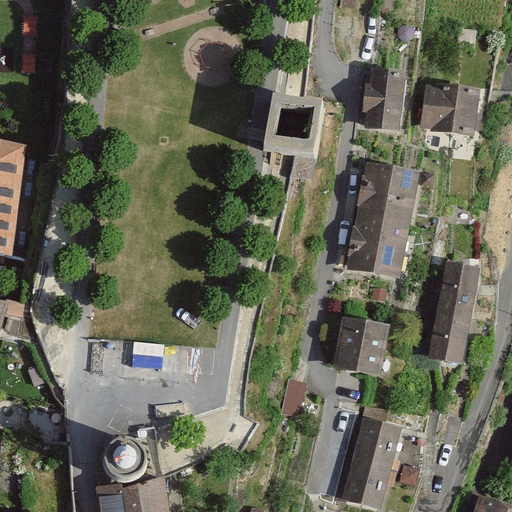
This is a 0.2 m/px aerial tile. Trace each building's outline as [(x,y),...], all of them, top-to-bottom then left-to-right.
[(355,15),(337,15),(337,43),(355,43),(355,15)] [(403,76),(373,74),(369,132),(399,134),(403,76)] [(477,93),(425,89),(422,133),(473,138),(477,93)] [(305,97),(273,93),(264,151),(295,155),(315,158),(321,114),(323,100),(305,97)] [(0,256),(12,259),(27,147),(0,142),(0,256)] [(230,156),(130,147),(124,199),(225,209),(230,156)] [(312,180),(315,158),(295,155),(292,177),(312,180)] [(418,176),(366,167),(357,220),(409,229),(418,176)] [(409,229),(357,220),(348,271),(400,280),(409,229)] [(476,271),(445,266),(437,313),(469,318),(476,271)] [(0,331),(9,304),(0,302),(0,331)] [(469,318),(437,313),(430,359),(461,364),(469,318)] [(388,328),(347,321),(338,370),(379,378),(388,328)] [(132,343),(131,376),(179,377),(180,345),(132,343)] [(363,422),(344,501),(379,510),(399,430),(363,422)] [(120,484),(130,484),(139,481),(147,474),(151,464),(151,454),(147,445),(140,437),(131,433),(121,433),(111,437),(104,444),(100,453),(100,463),(103,473),(110,480),(120,484)] [(421,483),(425,467),(407,461),(402,478),(421,483)] [(167,511),(163,478),(130,484),(120,484),(99,488),(103,511),(167,511)] [(511,511),(479,501),(475,511),(511,511)]
